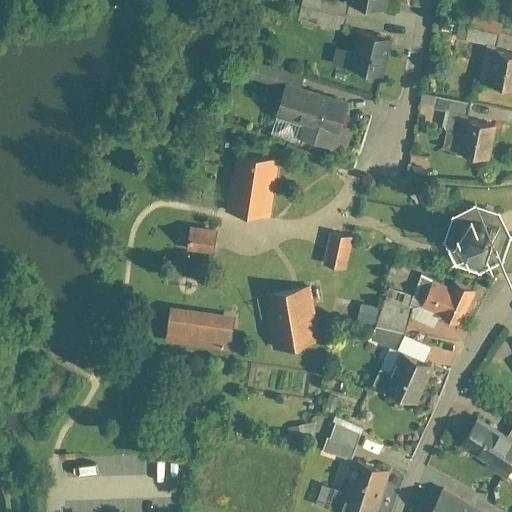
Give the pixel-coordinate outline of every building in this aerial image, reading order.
[(344,23),(348,0),(302,0),(300,15),(344,23)] [(511,18),(511,0),(506,0),(503,17),(511,18)] [(469,24),(456,24),(456,38),(497,40),(498,17),(470,16),(469,24)] [(381,82),(388,45),(359,39),(351,76),(381,82)] [(511,61),(493,58),(488,89),(511,93),(511,61)] [(343,112),(279,95),(272,120),(302,128),(298,141),(332,150),(343,112)] [(491,130),(465,125),(459,155),(485,160),(491,130)] [(274,166),(237,161),(230,215),(268,219),(274,166)] [(493,234),(492,229),(489,224),(484,221),(478,219),(473,220),(468,222),(463,226),(461,230),(460,236),(460,241),(463,246),(467,250),(472,252),(477,253),(482,252),(487,249),(491,245),(493,240),(493,234)] [(351,243),(331,237),(323,269),(343,274),(351,243)] [(189,254),(211,257),(212,244),(190,241),(189,254)] [(472,295),(454,288),(448,301),(430,293),(422,313),(459,328),(472,295)] [(308,294),(265,301),(273,352),(316,345),(308,294)] [(232,324),(171,316),(167,347),(228,354),(232,324)] [(388,398),(417,408),(430,370),(402,360),(388,398)] [(350,458),(362,423),(334,414),(322,448),(350,458)] [(479,414),(461,442),(507,470),(511,461),(511,434),(508,432),(479,414)] [(374,511),(384,476),(355,468),(342,511),(374,511)] [(486,511),(489,508),(443,483),(426,511),(486,511)]
